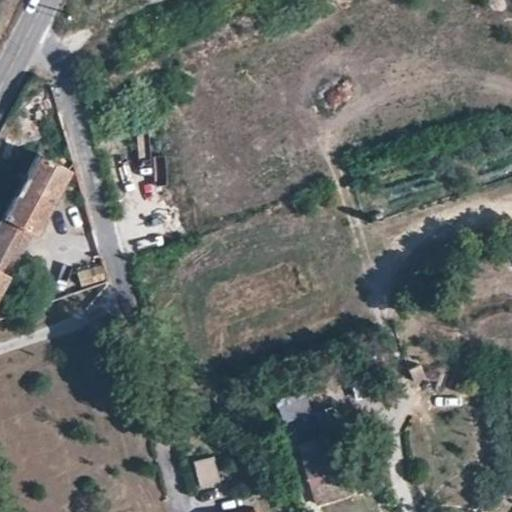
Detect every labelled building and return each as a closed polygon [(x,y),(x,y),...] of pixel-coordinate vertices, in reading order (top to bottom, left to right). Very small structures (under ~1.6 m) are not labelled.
[(327,16),(305,29),(318,50),(339,37),(327,16)] [(44,157),(9,221),(39,237),(41,239),(47,228),(76,174),(44,157)] [(39,237),(9,221),(0,238),(0,272),(15,280),(39,237)] [(0,307),(15,280),(0,272),(0,307)] [(10,312),(14,322),(32,316),(15,304),(10,312)] [(306,390),(277,400),(285,424),(314,414),(306,390)] [(343,433),(301,441),(313,505),(355,497),(343,433)] [(215,456),(195,460),(200,487),(220,483),(215,456)]
